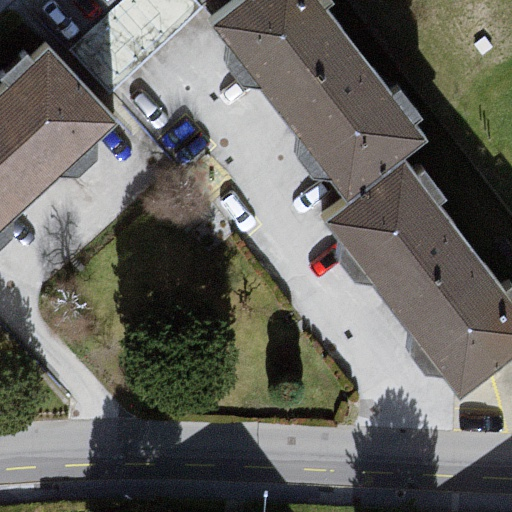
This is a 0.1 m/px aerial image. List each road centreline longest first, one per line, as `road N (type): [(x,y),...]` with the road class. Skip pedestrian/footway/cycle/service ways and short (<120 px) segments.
road 1 (residential): [(0,470),(173,453),(511,464)]
road 2 (unknown): [(0,267),(93,177)]
